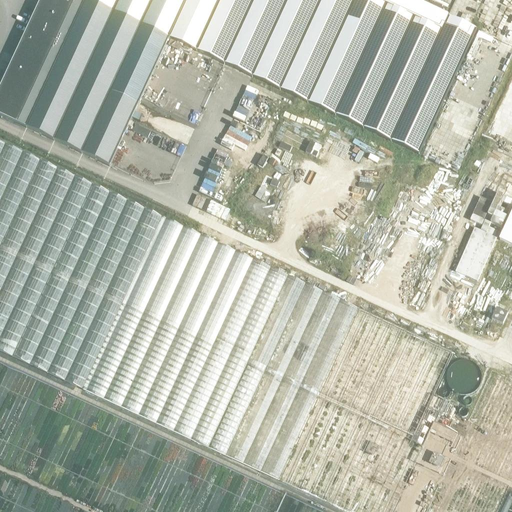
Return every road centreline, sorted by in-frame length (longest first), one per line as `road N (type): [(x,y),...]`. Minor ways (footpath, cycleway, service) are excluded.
road 1 (unknown): [(174,202),(449,332),(511,352)]
road 2 (unknown): [(0,121),(174,202)]
road 3 (unknown): [(174,202),(215,116),(209,104),(166,84)]
